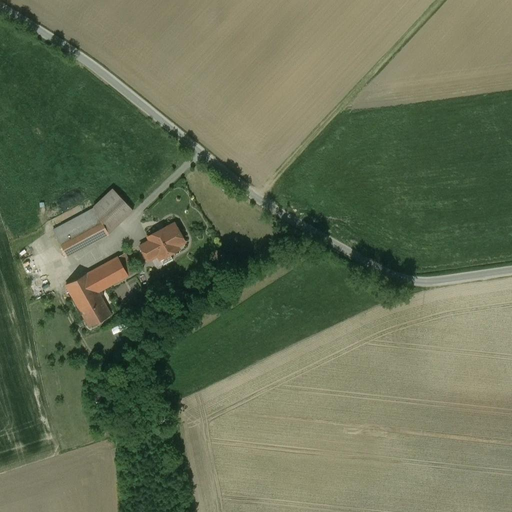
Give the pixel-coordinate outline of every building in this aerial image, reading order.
[(111,188),(93,206),(92,209),(106,234),(132,210),(130,208),(111,188)] [(92,209),(51,232),(65,258),(107,235),(106,234),(92,209)] [(166,227),(148,237),(150,241),(157,255),(158,255),(166,250),(169,255),(179,249),(177,246),(185,242),(174,224),(167,228),(166,227)] [(150,241),(140,246),(147,260),(157,255),(150,241)] [(122,255),(63,286),(86,329),(106,318),(95,298),(100,296),(98,292),(132,274),(122,255)]
